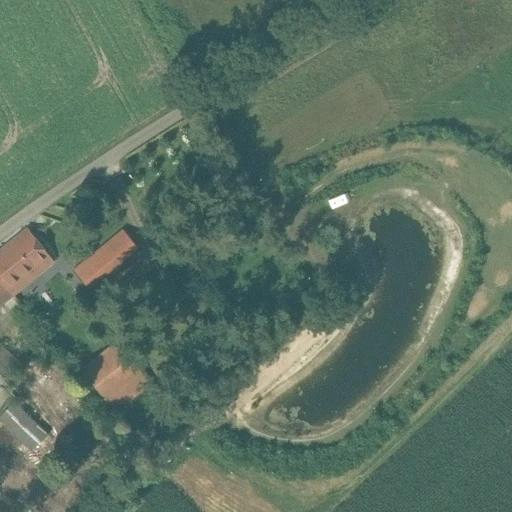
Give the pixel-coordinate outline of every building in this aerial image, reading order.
[(122,229),(110,239),(124,257),(136,246),(122,229)] [(27,230),(0,250),(0,278),(13,294),(53,261),(27,230)] [(85,259),(73,269),(87,287),(100,277),(85,259)] [(0,304),(2,303),(11,312),(21,304),(0,278),(0,304)] [(117,341),(81,370),(106,401),(142,372),(117,341)] [(0,364),(0,431),(27,457),(25,460),(36,470),(51,454),(46,449),(54,441),(13,400),(15,398),(11,393),(20,384),(0,364)]
